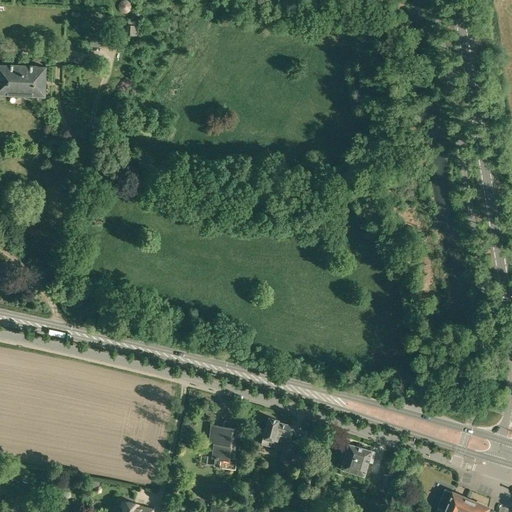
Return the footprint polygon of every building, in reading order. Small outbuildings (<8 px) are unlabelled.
[(138,25),(126,25),(126,34),(138,35),(138,25)] [(89,33),(89,46),(108,47),(108,34),(89,33)] [(0,94),(43,96),(45,66),(0,64),(0,94)] [(295,442),(288,441),(292,425),(276,421),(277,419),(267,416),(262,437),(261,443),(270,445),(271,439),(272,439),(272,438),(276,439),(276,438),(281,439),(279,445),(283,446),(279,458),(287,460),(288,454),(292,455),(295,442)] [(223,423),(223,426),(210,424),(208,442),(213,442),(211,458),(214,458),(213,466),(234,469),(236,458),(232,457),(235,436),(242,437),(244,424),(236,423),(237,422),(226,420),(225,420),(224,421),(223,422),(223,423)] [(375,451),(370,450),(370,449),(347,442),(340,468),(363,474),(367,461),(372,462),(375,451)] [(393,474),(383,474),(383,486),(393,486),(393,474)] [(320,492),(323,484),(315,481),(312,489),(320,492)] [(477,511),(481,503),(444,489),(434,511),(477,511)] [(152,511),(153,508),(137,505),(137,504),(134,503),(134,502),(124,501),(121,501),(120,506),(123,508),(122,511),(152,511)] [(222,505),(211,503),(209,511),(231,511),(232,506),(222,504),(222,505)] [(481,503),(477,511),(493,511),(488,509),(489,507),(481,503)]
